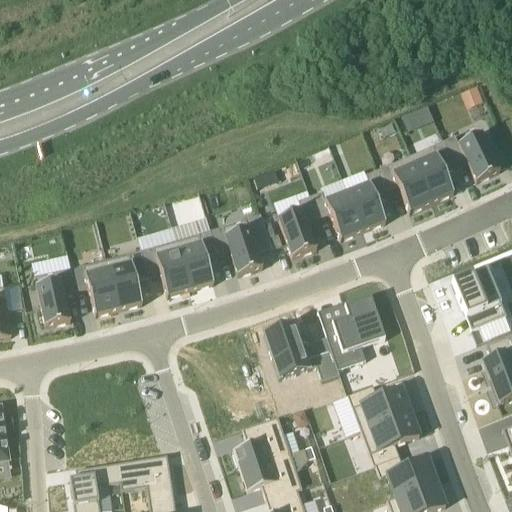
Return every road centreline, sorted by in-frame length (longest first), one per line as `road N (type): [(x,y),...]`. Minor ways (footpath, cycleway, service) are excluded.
road 1 (primary): [(0,149),(86,114),(302,0)]
road 2 (residential): [(390,258),(420,316),(479,511)]
road 3 (primary): [(232,0),(0,107)]
road 4 (residential): [(160,333),(390,258)]
road 5 (residential): [(212,511),(160,333)]
road 6 (residential): [(28,368),(43,511)]
road 7 (residential): [(28,368),(160,333)]
road 8 (residential): [(390,258),(511,207)]
